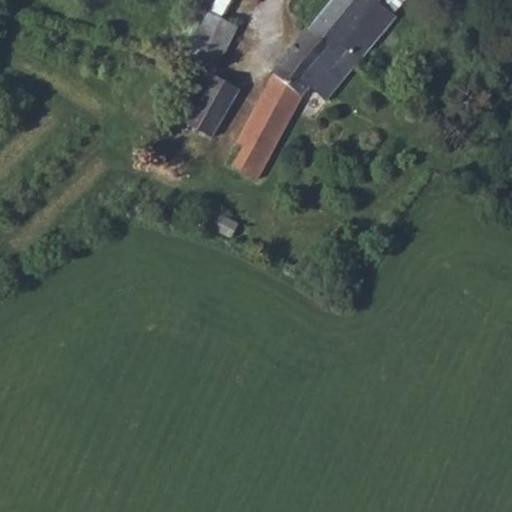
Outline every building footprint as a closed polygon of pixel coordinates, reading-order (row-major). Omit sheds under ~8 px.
[(216,0),(194,40),(203,43),(195,62),(212,69),(238,25),(221,15),(226,6),(216,0)] [(236,0),(251,9),(256,0),(236,0)] [(342,52),(359,66),(394,25),(378,11),(387,0),(337,0),(307,35),(336,60),(342,52)] [(235,161),(257,175),(309,92),(324,106),(359,66),(342,52),(336,60),(307,35),(281,64),(235,142),(244,149),(235,161)] [(213,73),(184,123),(206,137),(237,88),(213,73)] [(180,179),(206,137),(184,123),(173,115),(145,151),(177,175),(180,179)]
